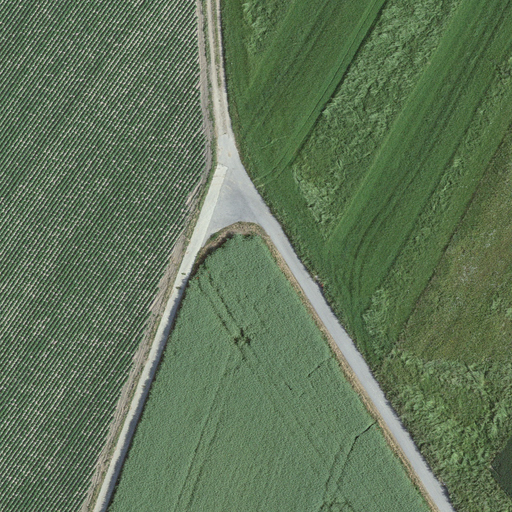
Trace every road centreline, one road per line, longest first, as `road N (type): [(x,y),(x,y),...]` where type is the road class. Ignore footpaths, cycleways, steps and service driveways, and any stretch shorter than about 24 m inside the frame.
road 1 (track): [(99,511),(189,258),(232,182),(271,227),(449,511)]
road 2 (track): [(232,182),(215,0)]
